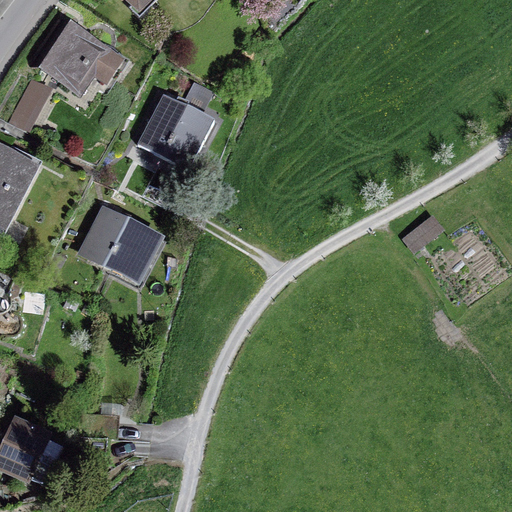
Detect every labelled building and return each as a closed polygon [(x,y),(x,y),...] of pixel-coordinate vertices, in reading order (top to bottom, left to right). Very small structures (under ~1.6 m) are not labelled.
[(128,0),(137,8),(145,0),(128,0)] [(124,65),(64,26),(36,67),(79,95),(87,81),(106,93),(124,65)] [(31,82),(9,123),(27,132),(49,92),(31,82)] [(214,123),(163,96),(137,147),(188,174),(214,123)] [(35,168),(0,149),(0,231),(1,232),(35,168)] [(174,199),(150,186),(143,199),(168,211),(174,199)] [(157,240),(104,212),(81,255),(135,283),(157,240)] [(438,233),(429,222),(404,242),(413,253),(438,233)] [(82,415),(80,437),(107,439),(113,440),(115,418),(82,415)] [(64,448),(15,426),(0,457),(0,467),(45,488),(64,448)] [(107,439),(80,437),(79,454),(106,457),(107,439)]
